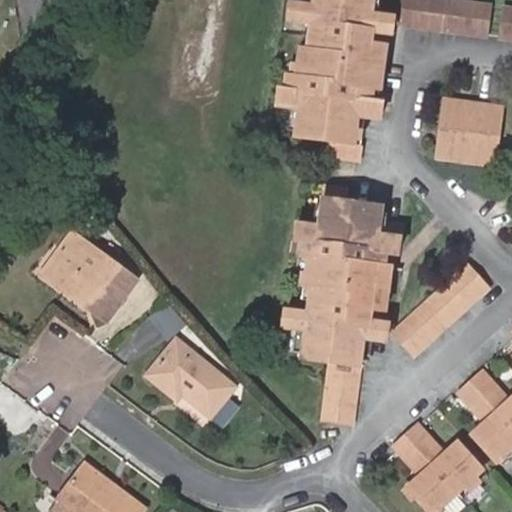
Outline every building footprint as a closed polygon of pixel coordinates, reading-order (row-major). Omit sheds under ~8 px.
[(382,105),(377,104),(370,103),(372,90),(378,91),(380,91),(386,48),(371,46),(373,32),(392,35),(394,24),(394,19),(372,15),(373,0),(315,0),(315,8),(292,4),(290,21),(312,24),(308,52),(307,63),(299,62),(297,79),(288,77),(286,91),(281,90),(279,107),(300,111),(297,137),(332,142),(330,157),(360,161),(367,118),(380,120),(382,105)] [(405,0),(402,25),(408,26),(486,37),(490,6),(446,0),(405,0)] [(511,40),(511,9),(506,8),(501,39),(511,40)] [(307,63),(308,52),(301,51),(299,62),(307,63)] [(370,103),(377,104),(380,91),(378,91),(372,90),(370,103)] [(438,158),(495,167),(504,109),(446,100),(438,158)] [(362,205),(354,204),(345,203),(346,191),(326,189),(320,228),(299,225),(296,242),(303,243),(300,257),(309,259),(307,275),(313,276),(316,277),(314,288),(310,315),(287,312),(285,329),(307,333),(303,358),(333,363),(324,420),(352,424),(364,345),(364,340),(385,343),(387,326),(374,324),(369,323),(370,310),(378,311),(381,295),(382,283),(388,284),(391,268),(385,267),(386,254),(388,254),(399,255),(403,225),(381,222),(383,208),(362,205)] [(100,305),(95,313),(109,324),(139,282),(104,256),(101,261),(85,250),(88,245),(73,234),(63,248),(68,252),(49,279),(75,299),(81,291),(100,305)] [(101,261),(104,256),(88,245),(85,250),(101,261)] [(68,252),(63,248),(43,275),(49,279),(68,252)] [(468,267),(395,333),(415,357),(488,290),(468,267)] [(313,276),(307,275),(305,286),(314,288),(316,277),(313,276)] [(81,291),(75,299),(95,313),(100,305),(81,291)] [(171,303),(154,317),(170,336),(187,322),(171,303)] [(177,340),(147,377),(178,401),(174,406),(204,428),(211,420),(223,428),(239,409),(227,399),(236,388),(177,340)] [(483,372),(471,383),(511,428),(511,400),(510,402),(507,406),(499,398),(503,394),(483,372)] [(511,428),(471,383),(459,394),(479,417),(483,413),(489,420),(485,424),(472,435),(497,463),(511,449),(511,428)] [(507,406),(510,402),(503,394),(499,398),(507,406)] [(483,413),(479,417),(485,424),(489,420),(483,413)] [(415,429),(407,437),(457,493),(483,470),(458,443),(445,455),(442,457),(435,451),(438,447),(419,425),(415,429)] [(394,448),(397,451),(414,469),(417,467),(424,474),(420,477),(407,489),(427,511),(436,511),(457,493),(407,437),(394,448)] [(442,457),(445,455),(438,447),(435,451),(442,457)] [(141,511),(97,478),(99,474),(87,465),(50,511),(141,511)] [(417,467),(414,469),(420,477),(424,474),(417,467)] [(97,478),(141,511),(143,511),(145,510),(99,474),(97,478)]
